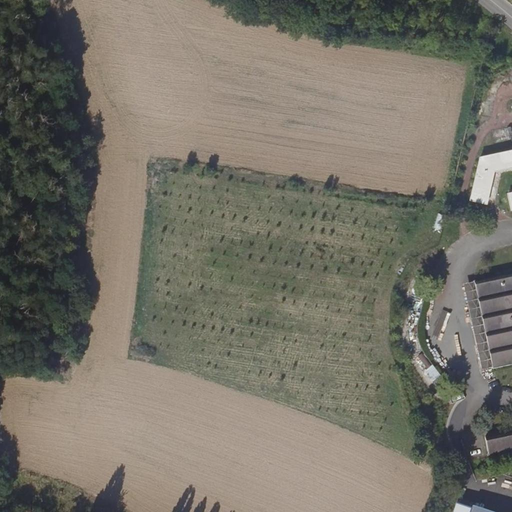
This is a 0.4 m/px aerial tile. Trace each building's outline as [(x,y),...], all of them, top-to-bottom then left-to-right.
[(511,164),(511,146),(485,152),(475,195),(492,199),(499,167),(511,164)] [(494,367),(511,363),(511,270),(477,277),(494,367)] [(424,371),(433,384),(442,378),(433,364),(424,371)] [(511,426),(483,432),(486,449),(511,444),(511,426)] [(511,473),(502,471),(497,489),(511,493),(511,473)] [(496,511),(469,503),(465,511),(496,511)]
